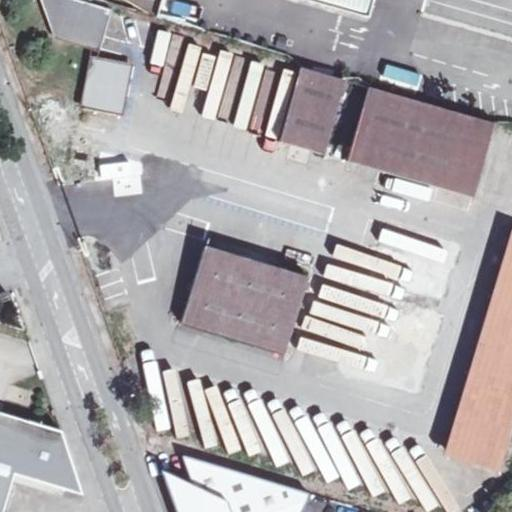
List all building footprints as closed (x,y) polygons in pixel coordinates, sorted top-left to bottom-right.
[(46,0),(59,35),(103,47),(114,9),(82,0),(46,0)] [(217,24),(219,1),(212,0),(134,0),(133,14),(217,24)] [(309,0),(374,19),(379,0),(309,0)] [(85,108),(120,115),(131,63),(96,55),(85,108)] [(203,94),(262,111),(272,79),(213,61),(203,94)] [(279,140),(323,153),(346,80),(302,67),(279,140)] [(347,160),(472,197),(494,124),(369,87),(347,160)] [(511,237),(448,450),(496,464),(511,410),(511,237)] [(365,294),(436,316),(452,266),(380,244),(365,294)] [(183,318),(286,349),(308,276),(205,245),(183,318)] [(414,388),(417,368),(393,365),(390,384),(414,388)] [(65,490),(77,475),(60,428),(0,410),(0,511),(1,511),(14,474),(65,490)] [(182,456),(193,486),(181,511),(303,511),(312,494),(182,456)] [(175,511),(181,511),(193,486),(162,471),(175,511)] [(85,496),(77,475),(65,490),(85,496)]
